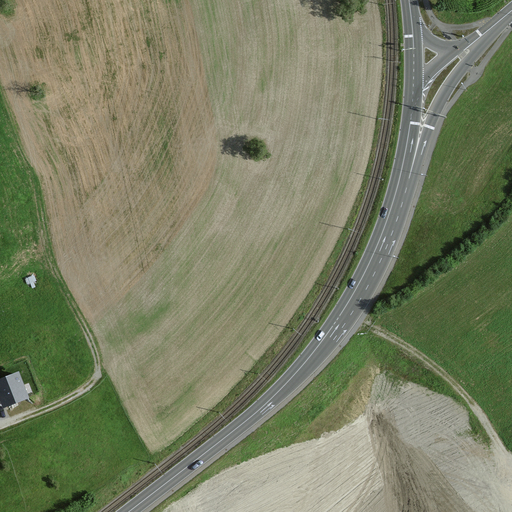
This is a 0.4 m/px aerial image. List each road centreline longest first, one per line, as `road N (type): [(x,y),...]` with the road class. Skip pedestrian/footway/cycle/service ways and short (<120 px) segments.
road 1 (track): [(0,426),(92,382),(99,363),(52,269),(23,128),(0,68)]
road 2 (primary): [(132,511),(268,404),(325,347),(374,269)]
road 3 (primary): [(408,143),(393,222),(374,269)]
